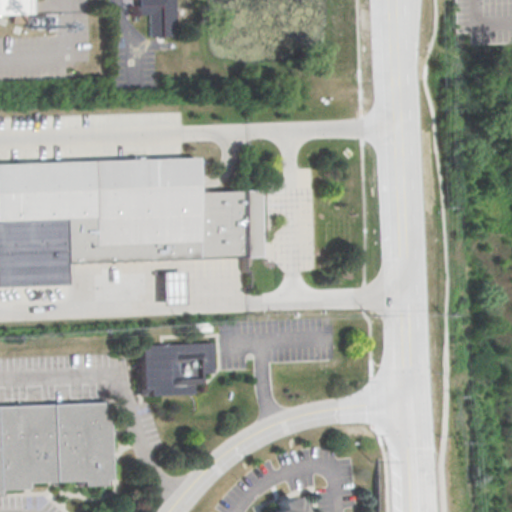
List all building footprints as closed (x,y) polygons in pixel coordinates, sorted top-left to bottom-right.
[(0,0),(29,0),(30,12),(23,12),(23,21),(15,22),(15,13),(0,13),(0,0)] [(148,16),(136,16),(135,0),(171,0),(173,36),(149,37),(148,16)] [(0,163),(191,158),(192,192),(252,191),(254,256),(61,261),(62,285),(0,286),(0,163)] [(208,343),(209,373),(200,373),(201,383),(192,383),(193,395),(142,397),(140,346),(208,343)] [(0,408),(111,404),(114,479),(110,479),(110,486),(87,487),(87,481),(33,483),(33,489),(5,490),(5,495),(0,495),(0,408)] [(279,511),(281,511),(279,505),(296,498),(301,511),(279,511)]
